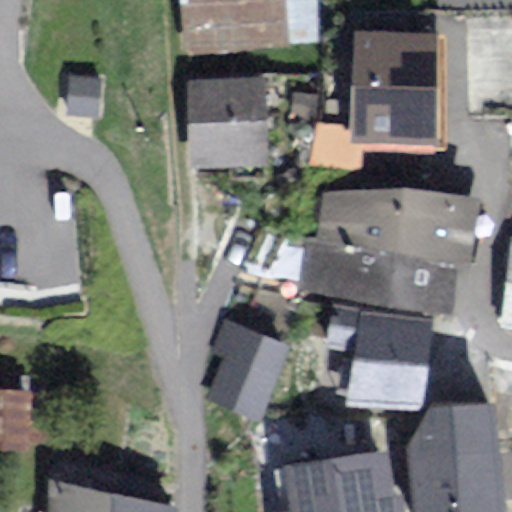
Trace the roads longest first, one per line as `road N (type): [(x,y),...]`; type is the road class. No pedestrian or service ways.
road 1 (residential): [(192,511),(190,404),(130,229),(102,171),(37,124),(23,103),(10,77),(2,0)]
road 2 (track): [(183,378),(191,370),(191,343),(172,0)]
